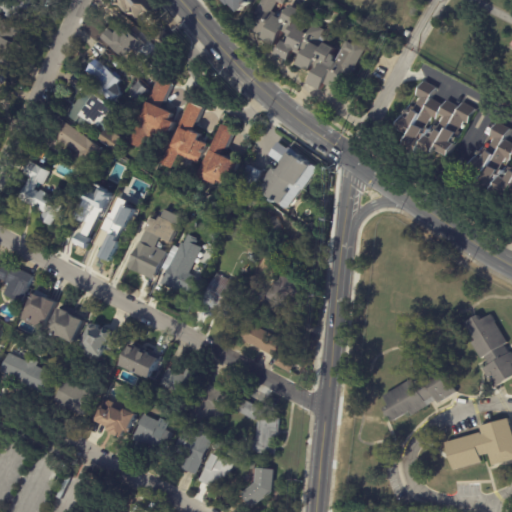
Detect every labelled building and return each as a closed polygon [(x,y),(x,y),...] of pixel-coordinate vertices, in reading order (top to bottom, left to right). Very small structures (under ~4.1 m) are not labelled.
[(33,0),(29,8),(34,11),(29,19),(17,13),(14,19),(7,16),(10,10),(4,7),(1,14),(0,13),(0,0),(33,0)] [(148,12),(140,18),(136,14),(135,15),(133,13),(135,12),(133,10),(129,13),(123,5),(120,7),(118,4),(121,2),(119,0),(151,0),(160,10),(152,17),(148,12)] [(239,13),(231,4),(230,6),(225,0),(253,0),(251,2),(252,4),(249,7),(247,5),(239,13)] [(289,0),(286,6),(280,3),(275,13),(280,15),(281,13),(284,14),(286,10),(291,13),(295,7),(303,11),(303,10),(315,17),(307,33),(311,35),(316,25),(326,31),(321,41),(338,50),(335,55),(341,59),(346,50),(345,49),(349,42),(355,45),(356,43),(368,49),(352,79),(348,77),(339,91),(329,86),(326,92),(314,85),(321,71),(317,69),(315,74),(302,67),(310,53),(305,50),(304,54),(300,52),(299,55),(298,54),(293,62),(281,56),(288,43),(284,41),(280,48),(268,41),(269,39),(257,32),(264,18),(259,15),(267,0),(289,0)] [(129,27),(148,44),(140,53),(134,48),(126,58),(103,37),(111,28),(116,33),(122,26),(126,30),(129,27)] [(164,29),(176,40),(165,51),(153,39),(163,28),(164,29)] [(13,51),(7,62),(0,58),(0,33),(2,35),(3,33),(18,42),(13,51)] [(155,65),(145,55),(153,46),(166,59),(157,68),(155,65)] [(115,71),(126,79),(122,84),(125,93),(118,102),(92,83),(97,76),(89,70),(98,58),(115,71)] [(0,71),(8,77),(3,84),(0,81),(0,71)] [(174,84),(165,107),(178,113),(175,120),(180,122),(176,132),(171,130),(165,144),(149,137),(144,148),(132,143),(143,116),(146,117),(152,103),(151,103),(161,78),(174,83),(174,84)] [(140,81),(151,90),(142,101),(131,92),(132,90),(129,87),(135,80),(138,82),(140,81)] [(466,122),(461,120),(456,129),(461,132),(458,137),(461,139),(459,142),(457,141),(449,157),(439,151),(436,158),(421,150),(416,161),(405,155),(411,145),(396,137),(406,117),(404,116),(406,113),(408,115),(410,111),(406,109),(422,80),(434,86),(429,97),(443,105),(445,100),(458,106),(461,101),(473,108),(466,122)] [(73,107),(75,103),(78,105),(83,96),(82,95),(86,88),(104,99),(103,100),(114,107),(101,128),(88,120),(85,125),(70,116),(75,109),(73,108),(73,107)] [(204,110),(196,128),(207,133),(204,139),(212,143),(205,157),(204,157),(201,163),(181,153),(175,167),(164,162),(173,144),(177,145),(185,128),(181,126),(192,101),(205,108),(204,110)] [(75,160),(80,152),(55,135),(65,120),(108,150),(103,157),(101,156),(97,161),(99,163),(92,173),(75,160)] [(511,194),(510,199),(495,192),(490,202),(479,196),(485,186),(470,178),(480,158),(478,157),(479,154),(482,156),(484,152),(480,150),(495,121),(508,127),(502,138),(511,143),(511,194)] [(236,131),(227,152),(240,158),(240,159),(245,162),(236,183),(223,177),(220,184),(200,175),(224,124),(237,130),(236,131)] [(102,141),(111,129),(118,134),(120,131),(128,136),(120,149),(119,148),(116,151),(102,141)] [(281,156),(295,159),(289,196),(271,193),(277,156),(281,156)] [(54,172),(47,184),(45,183),(41,191),(43,192),(44,190),(50,192),(53,193),(53,194),(55,195),(61,186),(72,192),(55,225),(43,219),(47,212),(22,199),(33,177),(26,174),(33,160),(54,172)] [(253,165),(262,169),(256,182),(251,180),(248,186),(256,189),(254,194),(236,186),(241,173),(245,175),(249,164),(253,165)] [(103,175),(119,182),(105,213),(99,210),(83,247),(70,241),(89,199),(91,200),(103,175)] [(99,254),(116,218),(110,215),(125,185),(141,193),(129,218),(134,221),(114,261),(99,254)] [(130,267),(147,230),(148,230),(154,217),(161,221),(163,216),(164,217),(170,205),(174,207),(176,201),(191,208),(174,242),(162,236),(157,246),(170,252),(157,280),(130,267)] [(192,215),(201,219),(198,225),(190,221),(192,215)] [(279,218),(284,227),(279,230),(285,242),(289,240),(298,258),(285,265),(264,222),(278,216),(279,218)] [(64,219),(69,222),(66,228),(61,225),(64,219)] [(190,247),(179,241),(188,223),(201,229),(191,248),(190,247)] [(185,257),(194,261),(188,272),(200,278),(191,295),(164,282),(178,254),(185,257)] [(249,259),(251,254),(261,259),(258,264),(249,259)] [(24,270),(35,275),(24,302),(22,301),(20,306),(14,303),(15,298),(6,294),(11,283),(10,282),(10,284),(7,283),(8,281),(0,278),(0,261),(2,265),(5,264),(11,267),(11,266),(24,271),(24,270)] [(268,297),(283,271),(313,289),(306,300),(293,292),(285,307),(268,297)] [(227,278),(248,288),(232,320),(223,315),(224,312),(204,303),(218,274),(227,278)] [(264,294),(260,302),(248,296),(254,284),(266,291),(264,294)] [(49,297),(60,302),(47,330),(25,319),(37,293),(47,298),(48,296),(49,297)] [(65,309),(72,313),(71,313),(74,315),(86,321),(76,343),(59,335),(59,336),(57,335),(57,334),(53,332),(56,324),(53,323),(59,308),(63,310),(64,309),(65,309)] [(506,348),(509,353),(511,352),(511,353),(511,378),(496,388),(484,368),(490,365),(485,356),(482,358),(472,343),(476,340),(466,323),(479,315),(482,320),(491,315),(507,342),(504,344),(506,348)] [(259,327),(288,343),(286,347),(301,355),(292,372),(277,364),(279,359),(237,336),(245,320),(259,327)] [(109,327),(121,333),(114,350),(110,348),(106,357),(84,347),(94,324),(96,324),(99,324),(102,325),(102,328),(108,330),(109,327)] [(141,346),(164,359),(154,378),(145,374),(145,375),(124,364),(133,344),(137,346),(138,345),(141,346)] [(13,354),(27,361),(29,357),(40,362),(38,366),(54,374),(45,393),(24,383),(24,382),(2,372),(11,353),(13,354)] [(177,371),(184,374),(186,369),(201,375),(188,406),(177,402),(181,392),(162,385),(169,368),(177,371)] [(433,402),(412,416),(409,412),(393,422),(385,409),(390,406),(384,397),(411,379),(414,383),(422,378),(421,377),(430,371),(433,375),(443,369),(457,392),(438,404),(436,401),(433,402)] [(68,408),(55,402),(66,381),(92,395),(82,415),(68,408)] [(209,384),(221,389),(221,391),(234,397),(223,423),(218,420),(215,429),(193,420),(207,384),(209,384)] [(263,409),(257,421),(240,411),(246,400),(263,409)] [(131,410),(140,415),(132,431),(130,430),(127,438),(115,432),(115,431),(94,420),(99,410),(104,412),(106,407),(113,411),(115,406),(127,412),(129,409),(131,410)] [(154,452),(152,450),(153,447),(133,438),(144,415),(161,423),(160,426),(175,434),(164,457),(154,452)] [(282,431),(280,455),(250,452),(252,438),(260,439),(263,416),(283,418),(282,431)] [(493,466),(490,454),(481,457),(482,462),(455,471),(447,444),(482,433),(482,436),(484,435),(482,428),(510,419),(511,426),(511,460),(493,466)] [(194,474),(183,469),(188,457),(176,451),(184,433),(186,434),(189,428),(214,439),(198,476),(194,474)] [(223,457),(223,458),(236,463),(224,491),(201,482),(208,467),(209,468),(215,453),(223,457)] [(274,492),(255,507),(245,494),(258,484),(259,468),(276,470),(274,492)]
